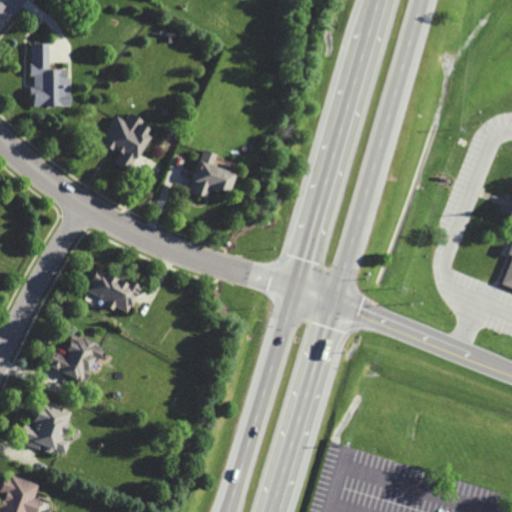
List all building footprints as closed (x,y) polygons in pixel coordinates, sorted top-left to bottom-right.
[(31,106),(70,105),(69,77),(65,77),(65,69),(48,69),(48,43),(29,44),(30,76),(33,76),(33,87),(30,87),(31,106)] [(114,115),(99,144),(118,153),(113,162),(129,170),(151,126),(127,114),(124,120),(114,115)] [(215,153),(202,149),(188,193),(207,198),(210,188),(226,193),(233,173),(211,166),(215,153)] [(511,201),(507,218),(511,219),(511,244),(508,243),(505,254),(510,256),(500,286),(511,289),(511,201)] [(107,300),(105,304),(128,314),(140,285),(128,280),(127,283),(95,269),(85,292),(107,300)] [(44,365),(84,383),(101,346),(71,333),(62,353),(52,349),(44,365)] [(71,410),(39,400),(31,424),(24,422),(17,442),(41,450),(42,448),(64,455),(68,441),(61,439),(71,410)] [(0,511),(35,511),(39,499),(33,498),(38,484),(6,473),(0,490),(0,493),(2,494),(0,500),(0,511)]
